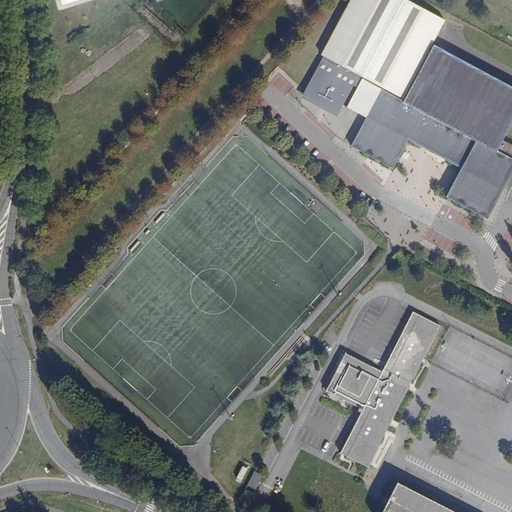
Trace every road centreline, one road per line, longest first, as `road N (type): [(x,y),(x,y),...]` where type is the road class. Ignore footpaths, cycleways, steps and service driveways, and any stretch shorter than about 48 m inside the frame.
road 1 (unclassified): [(484,248),(373,187),(272,95)]
road 2 (tertiary): [(6,362),(12,333),(4,271),(17,163)]
road 3 (tertiary): [(17,0),(17,163)]
road 4 (tertiary): [(117,495),(57,452),(29,393),(13,383)]
